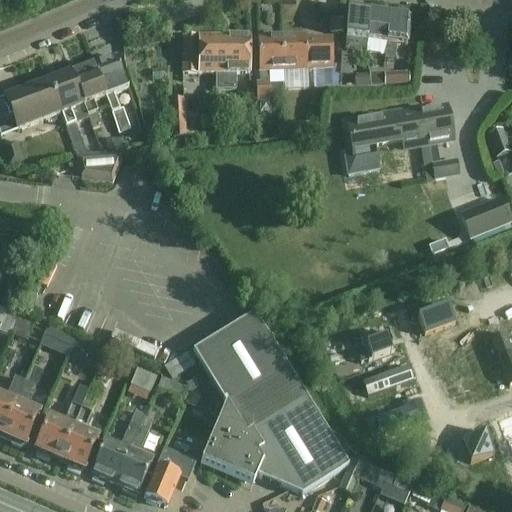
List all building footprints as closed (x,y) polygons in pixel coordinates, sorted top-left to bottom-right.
[(344,52),(364,54),(368,16),(347,13),(344,52)] [(383,60),(384,60),(388,18),(368,16),(364,54),(379,56),(379,57),(383,57),(383,60)] [(409,21),(388,18),(384,60),(388,60),(394,61),(395,47),(406,48),(409,21)] [(331,20),(329,34),(341,35),(342,21),(331,20)] [(293,38),(279,39),(282,73),(305,72),(305,70),(332,69),(331,39),(293,41),(293,38)] [(247,77),(248,40),(182,39),(181,76),(215,76),(214,93),(235,93),(235,77),(247,77)] [(268,74),(271,73),(282,73),(279,39),(267,39),(267,42),(256,43),(257,74),(258,74),(259,87),(255,87),(256,105),(269,105),(268,74)] [(349,55),(339,55),(338,76),(348,77),(349,55)] [(114,59),(92,68),(105,101),(117,136),(129,132),(122,112),(118,114),(112,98),(127,93),(114,59)] [(92,68),(70,76),(82,110),(87,121),(91,133),(100,129),(95,116),(96,116),(92,106),(105,101),(92,68)] [(384,87),(408,86),(408,75),(384,75),(384,87)] [(70,76),(49,84),(60,118),(64,130),(75,159),(86,158),(74,127),(74,125),(87,121),(82,110),(70,76)] [(16,134),(60,118),(49,84),(0,102),(0,138),(16,133),(16,134)] [(170,102),(172,141),(185,140),(183,101),(170,102)] [(343,154),(348,179),(378,173),(374,149),(401,144),(403,152),(420,149),(426,184),(458,179),(455,163),(432,167),(428,147),(452,143),(446,112),(398,120),(397,115),(346,124),(351,153),(343,154)] [(312,124),(299,126),(301,137),(311,136),(312,124)] [(487,139),(496,160),(510,155),(502,133),(487,139)] [(119,141),(104,142),(105,150),(119,149),(119,141)] [(17,144),(1,150),(8,168),(23,163),(17,144)] [(86,158),(75,159),(75,160),(80,183),(112,187),(112,186),(124,154),(86,158)] [(497,164),(490,167),(495,178),(501,175),(497,164)] [(501,203),(460,220),(469,242),(510,225),(501,203)] [(443,243),(428,249),(432,257),(447,251),(443,243)] [(447,309),(417,320),(423,339),(453,328),(447,309)] [(10,336),(18,318),(7,314),(0,330),(0,335),(9,339),(10,336)] [(204,457),(204,458),(200,466),(246,486),(252,488),(256,480),(301,499),(348,470),(253,317),(192,355),(225,408),(204,457)] [(18,318),(10,336),(26,343),(33,325),(18,318)] [(75,343),(45,330),(39,346),(68,359),(75,343)] [(393,354),(389,342),(387,343),(386,339),(380,341),(377,334),(359,340),(368,364),(393,354)] [(489,342),(507,389),(508,388),(506,382),(511,380),(511,356),(504,336),(489,342)] [(180,344),(157,358),(164,371),(188,357),(180,344)] [(104,358),(100,367),(108,370),(112,361),(104,358)] [(125,366),(121,376),(129,379),(133,370),(125,366)] [(406,369),(361,385),(367,400),(412,384),(406,369)] [(137,370),(130,387),(149,395),(156,379),(137,370)] [(0,439),(1,440),(23,385),(14,381),(5,404),(0,401),(0,439)] [(159,381),(155,390),(167,394),(170,386),(159,381)] [(33,389),(23,385),(1,440),(10,444),(10,448),(18,452),(23,449),(24,450),(38,417),(23,411),(33,389)] [(79,388),(74,399),(84,403),(85,400),(88,392),(79,388)] [(190,394),(185,406),(194,410),(200,398),(190,394)] [(50,461),(59,464),(84,403),(74,399),(62,428),(48,422),(35,454),(36,455),(35,458),(49,464),(50,461)] [(96,404),(85,400),(84,403),(59,464),(68,468),(66,472),(80,477),(82,474),(83,474),(96,442),(82,436),(96,404)] [(412,426),(413,429),(427,424),(420,406),(376,422),(382,437),(412,426)] [(134,416),(129,428),(138,432),(142,421),(143,419),(134,416)] [(511,417),(499,422),(499,423),(497,424),(504,443),(506,442),(511,456),(511,417)] [(142,421),(138,432),(146,435),(151,425),(142,421)] [(105,484),(114,487),(138,432),(129,428),(119,453),(104,447),(91,478),(92,479),(91,481),(104,487),(105,484)] [(146,435),(138,432),(114,487),(124,492),(122,495),(135,500),(137,497),(138,497),(150,466),(137,461),(147,436),(146,435)] [(484,434),(461,443),(469,467),(493,458),(484,434)] [(163,453),(143,500),(146,501),(145,504),(155,508),(156,506),(166,510),(179,479),(187,482),(194,466),(163,453)] [(363,468),(352,463),(338,491),(350,497),(357,481),(363,468)] [(363,468),(357,481),(368,486),(375,472),(364,467),(363,468)] [(396,481),(392,490),(407,496),(411,487),(396,481)] [(432,496),(427,507),(438,511),(443,501),(432,496)] [(318,501),(312,511),(322,511),(325,504),(318,501)]
